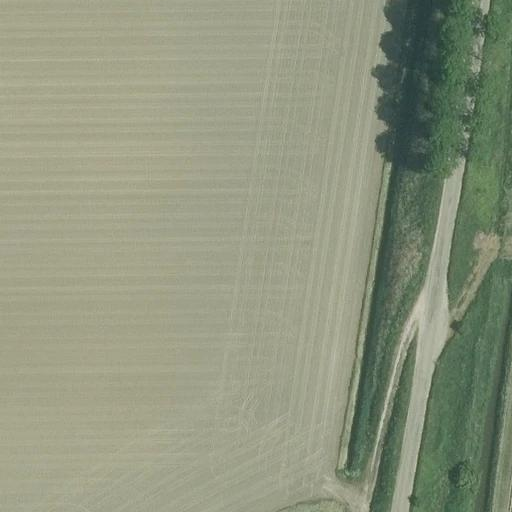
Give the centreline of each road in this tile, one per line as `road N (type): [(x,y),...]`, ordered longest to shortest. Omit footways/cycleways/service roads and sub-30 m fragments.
road 1 (unclassified): [(398,511),(480,0)]
road 2 (track): [(360,511),(410,333),(435,299)]
